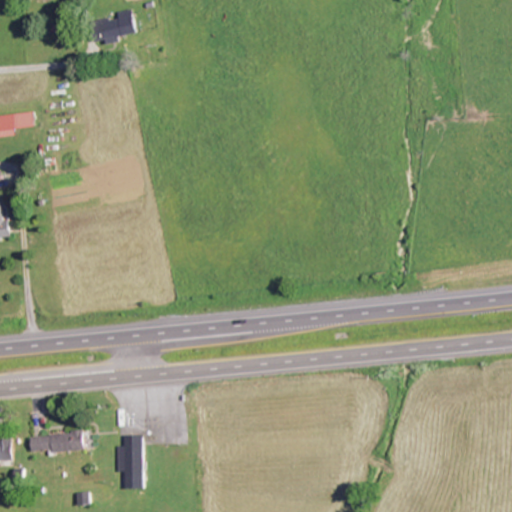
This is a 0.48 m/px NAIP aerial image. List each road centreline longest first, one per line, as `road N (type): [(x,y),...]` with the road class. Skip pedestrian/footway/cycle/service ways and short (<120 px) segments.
road 1 (trunk): [(511,299),(0,350)]
road 2 (trunk): [(0,390),(511,339)]
